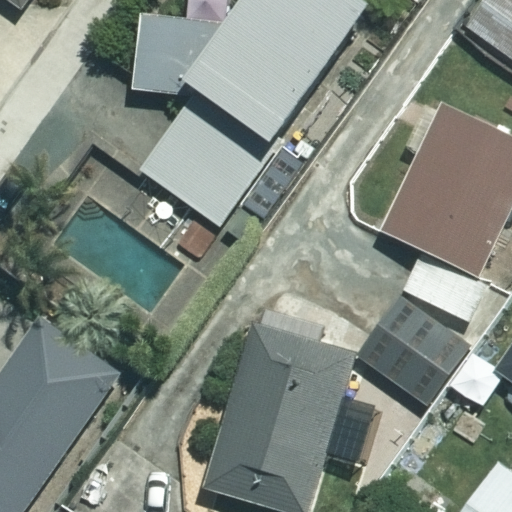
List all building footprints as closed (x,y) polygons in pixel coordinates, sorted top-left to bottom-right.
[(0,0),(0,6),(17,20),(31,1),(41,9),(48,0),(0,0)] [(279,0),(262,25),(149,23),(148,99),(212,99),(299,160),(399,17),(374,0),(279,0)] [(511,0),(502,0),(479,33),(511,55),(511,0)] [(511,257),(511,138),(438,105),(417,151),(432,158),(396,238),(434,255),(416,296),(481,326),(511,257)] [(273,165),(197,115),(134,209),(181,240),(201,209),(230,229),(273,165)] [(483,350),(410,302),(371,361),(444,409),(483,350)] [(272,330),(218,492),(276,511),(357,511),(371,475),(336,464),(369,363),(272,330)] [(511,511),(511,472),(483,511),(511,511)]
